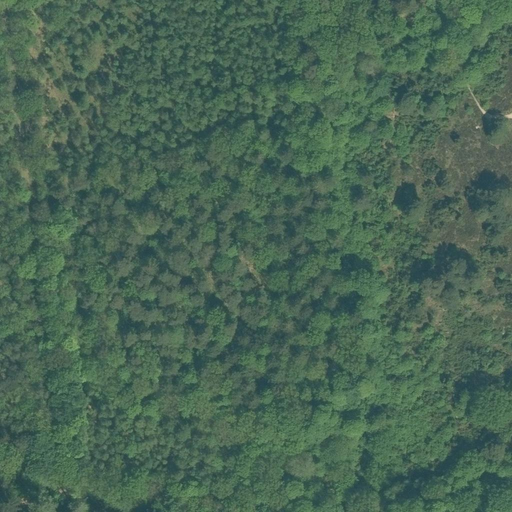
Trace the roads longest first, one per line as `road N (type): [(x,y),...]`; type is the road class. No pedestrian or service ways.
road 1 (track): [(53,492),(3,0)]
road 2 (track): [(121,511),(0,475)]
